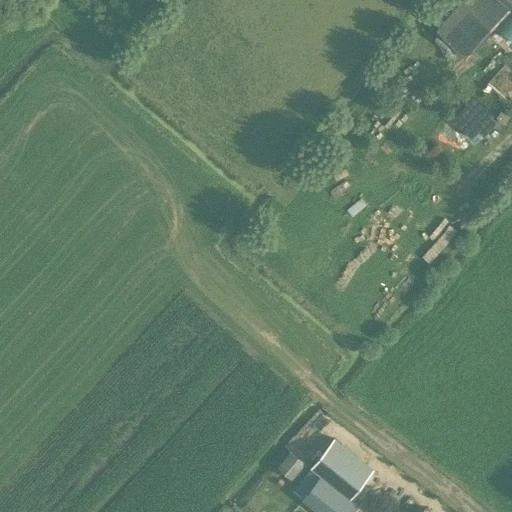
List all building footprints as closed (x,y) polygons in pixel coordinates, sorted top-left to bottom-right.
[(466,55),(494,24),(511,2),(511,0),(463,0),(437,30),(466,55)] [(511,8),(499,23),(511,35),(511,8)] [(449,140),(480,149),(493,107),(462,98),(449,140)] [(334,438),(311,466),(313,467),(349,496),(370,469),(334,440),(335,439),(334,438)] [(292,479),(306,461),(291,449),(277,466),(292,479)] [(313,467),(295,489),(304,496),(303,497),(321,511),(352,511),(358,504),(349,496),(313,467)]
